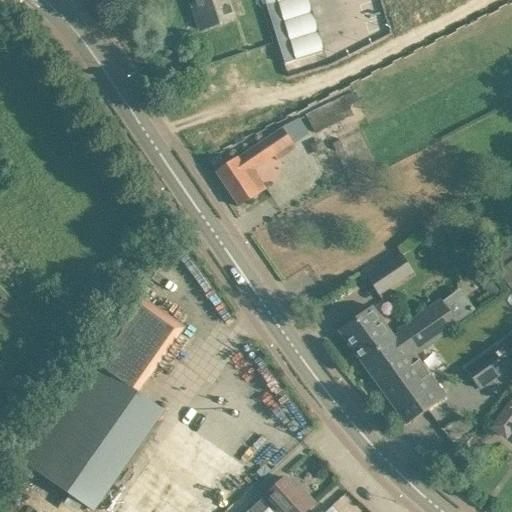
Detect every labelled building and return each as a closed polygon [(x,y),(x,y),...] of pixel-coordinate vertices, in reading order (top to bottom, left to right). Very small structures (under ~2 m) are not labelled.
[(235,18),(228,0),(195,0),(196,3),(192,4),(201,30),(235,18)] [(265,0),(288,71),(299,68),(278,0),(265,0)] [(358,100),(354,92),(305,115),(314,134),(353,115),(348,104),(358,100)] [(283,129),(216,173),(238,207),(255,196),(266,188),(265,187),(253,170),(275,155),(278,161),(296,149),(294,145),(283,129)] [(340,140),(333,143),(336,150),(343,147),(340,140)] [(511,234),(506,238),(496,245),(501,252),(490,259),(495,267),(511,255),(511,234)] [(384,267),(395,284),(414,271),(402,255),(384,267)] [(511,261),(498,271),(511,289),(511,287),(511,261)] [(500,289),(488,280),(481,288),(493,298),(500,289)] [(460,289),(442,302),(440,299),(397,330),(400,335),(395,338),(372,306),(339,330),(407,424),(446,396),(415,354),(458,323),(456,321),(474,308),(460,289)] [(138,297),(94,362),(24,462),(93,510),(163,410),(139,394),(184,329),(138,297)] [(511,336),(466,370),(480,388),(511,364),(511,336)] [(511,431),(511,401),(493,428),(506,438),(511,431)] [(443,428),(450,437),(466,426),(459,417),(443,428)] [(285,478),(264,497),(249,510),(250,511),(305,511),(314,504),(304,493),(301,496),(285,478)] [(237,503),(246,511),(264,493),(254,484),(237,503)]
